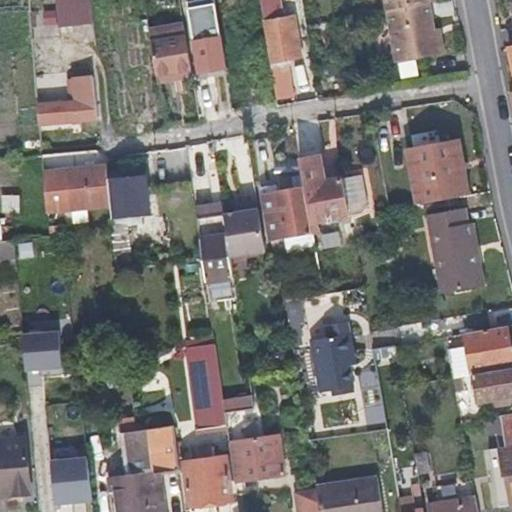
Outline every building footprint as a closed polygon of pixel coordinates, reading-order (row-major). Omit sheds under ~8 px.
[(58,0),(59,20),(95,17),(93,0),(58,0)] [(206,0),(211,30),(222,28),(218,0),(206,0)] [(382,0),(385,13),(427,5),(433,4),(431,0),(382,0)] [(385,13),(395,65),(443,57),(440,36),(434,37),(433,30),(427,5),(385,13)] [(269,61),(284,59),(299,57),(294,19),(264,23),(269,61)] [(184,22),(151,26),(158,80),(192,75),(184,22)] [(208,38),(202,39),(195,40),(200,71),(213,70),(214,76),(228,74),(222,28),(211,30),(207,30),(208,38)] [(93,115),(92,93),(91,72),(64,73),(66,98),(38,99),(40,119),(93,115)] [(218,94),(230,92),(228,77),(216,79),(218,94)] [(404,150),(415,205),(468,194),(458,140),(404,150)] [(109,175),(126,173),(123,155),(107,158),(108,167),(109,175)] [(297,165),(301,191),(302,193),(307,228),(350,222),(357,209),(353,182),(325,186),(321,161),(297,165)] [(48,212),(112,206),(109,175),(108,167),(44,173),(48,212)] [(111,228),(114,245),(116,261),(132,260),(128,221),(120,222),(119,215),(151,210),(147,171),(126,173),(109,175),(112,206),(114,228),(111,228)] [(268,242),(309,235),(307,228),(302,193),(275,197),(274,191),(259,193),(268,242)] [(229,257),(226,240),(222,214),(219,202),(197,206),(208,281),(232,278),(229,257)] [(234,212),(222,214),(226,240),(229,257),(263,250),(255,203),(239,206),(240,211),(234,212)] [(472,252),(467,223),(464,207),(429,213),(435,252),(438,251),(444,291),(483,286),(477,251),(472,252)] [(472,223),(467,223),(472,252),(477,251),(472,223)] [(40,242),(40,233),(21,235),(21,244),(40,242)] [(328,240),(310,243),(315,275),(318,290),(336,287),(328,240)] [(315,275),(306,276),(297,277),(296,272),(289,274),(292,295),(318,290),(315,275)] [(472,374),(511,368),(504,328),(463,334),(470,374),(472,374)] [(350,384),(347,363),(345,352),(350,352),(347,333),(308,339),(317,389),(350,384)] [(200,427),(227,423),(226,414),(225,409),(216,342),(188,346),(200,427)] [(129,355),(118,356),(108,358),(109,368),(130,366),(129,355)] [(161,364),(130,367),(132,379),(163,376),(161,364)] [(511,367),(511,368),(472,374),(477,405),(486,404),(487,409),(506,406),(505,400),(511,398),(511,367)] [(163,376),(132,379),(137,417),(139,429),(157,427),(156,419),(171,416),(166,376),(163,376)] [(34,398),(36,413),(46,412),(44,396),(34,398)] [(234,477),(259,473),(284,470),(278,432),(263,434),(259,405),(225,409),(226,414),(227,423),(234,477)] [(36,413),(37,423),(38,432),(72,429),(69,410),(46,412),(36,413)] [(488,450),(494,482),(496,495),(497,504),(511,501),(511,414),(482,419),(485,435),(502,432),(505,447),(488,450)] [(120,420),(123,448),(126,475),(108,478),(112,511),(162,511),(158,472),(179,470),(174,425),(157,427),(139,429),(137,417),(120,420)] [(0,440),(0,494),(10,494),(11,499),(29,497),(23,439),(0,440)] [(195,446),(197,457),(212,455),(211,444),(195,446)] [(208,511),(207,499),(218,498),(230,496),(225,454),(212,455),(197,457),(185,459),(191,511),(208,511)] [(403,465),(392,466),(397,493),(408,492),(403,465)] [(318,511),(381,511),(375,475),(314,485),(315,490),(318,511)] [(295,493),(297,511),(318,511),(315,490),(295,493)] [(427,500),(428,511),(478,511),(474,492),(427,500)]
